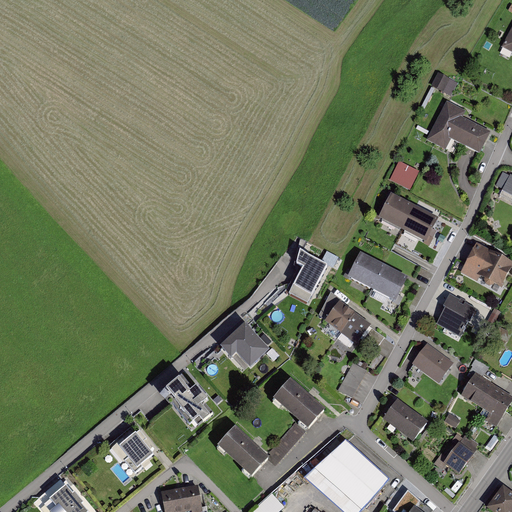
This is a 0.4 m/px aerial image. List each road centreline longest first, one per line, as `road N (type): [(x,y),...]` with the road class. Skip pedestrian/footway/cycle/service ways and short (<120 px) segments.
road 1 (residential): [(451,511),(358,425),(465,229),(511,123)]
road 2 (residential): [(6,511),(254,302),(297,245)]
road 3 (residential): [(235,511),(185,460),(123,511)]
